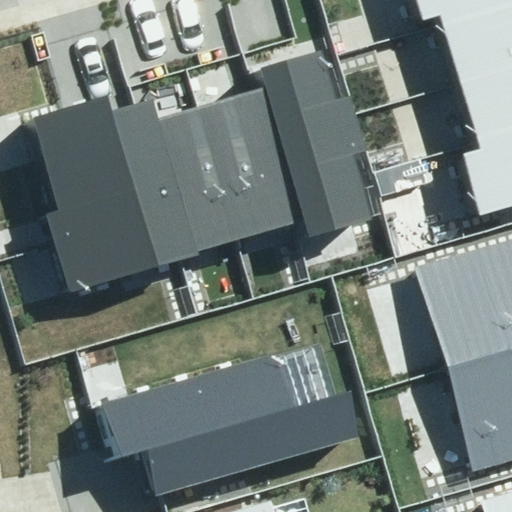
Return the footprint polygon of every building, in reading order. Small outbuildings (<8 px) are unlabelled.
[(404,0),(410,16),(429,11),(432,19),(498,0),(404,0)] [(511,59),(511,0),(498,0),(432,19),(449,77),(511,59)] [(263,89),(299,225),(302,234),(373,215),(358,159),(366,157),(350,96),(341,98),(330,55),(259,74),(263,89)] [(511,128),(511,59),(449,77),(468,142),(511,128)] [(202,105),(239,241),(299,225),(263,89),(202,105)] [(27,118),(72,286),(193,254),(156,118),(152,103),(111,114),(107,97),(27,118)] [(156,118),(193,254),(239,241),(202,105),(156,118)] [(511,196),(511,128),(468,142),(470,150),(451,155),(466,210),(511,196)] [(511,231),(409,261),(439,361),(511,339),(511,231)] [(511,339),(439,361),(470,465),(511,452),(511,339)] [(134,456),(148,507),(360,451),(345,394),(289,408),(274,349),(97,395),(115,461),(134,456)] [(511,511),(511,483),(475,494),(480,511),(511,511)] [(268,511),(263,491),(184,511),(268,511)]
